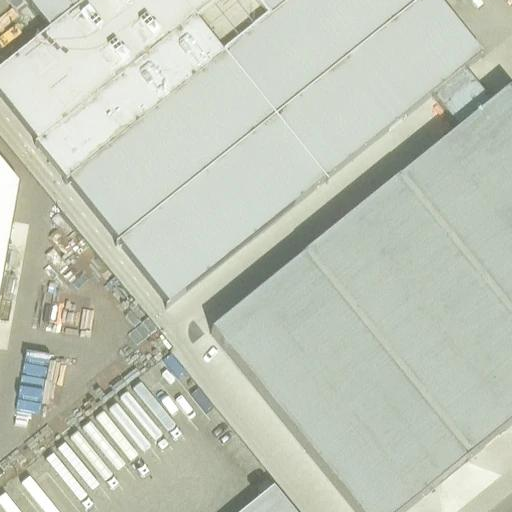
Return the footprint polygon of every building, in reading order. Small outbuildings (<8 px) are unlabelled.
[(47,35),(0,72),(0,98),(37,145),(34,148),(35,148),(38,146),(68,183),(65,186),(66,187),(69,185),(118,246),(115,248),(116,249),(119,247),(168,308),(165,310),(166,311),(218,270),(432,98),(464,73),(481,58),(434,0),(23,0),(49,32),(46,35),(47,35)] [(460,133),(399,182),(511,323),(511,99),(508,95),(492,108),(464,73),(432,98),(460,133)] [(511,323),(399,182),(303,260),(466,462),(511,426),(511,323)] [(0,295),(16,204),(0,201),(0,295)] [(404,511),(466,462),(303,260),(209,335),(351,511),(404,511)]
